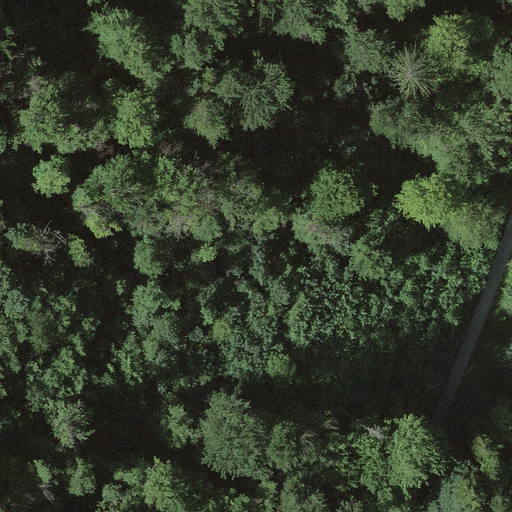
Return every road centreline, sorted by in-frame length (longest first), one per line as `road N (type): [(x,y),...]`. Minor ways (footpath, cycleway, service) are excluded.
road 1 (track): [(168,511),(117,300),(69,0)]
road 2 (track): [(395,511),(511,214)]
